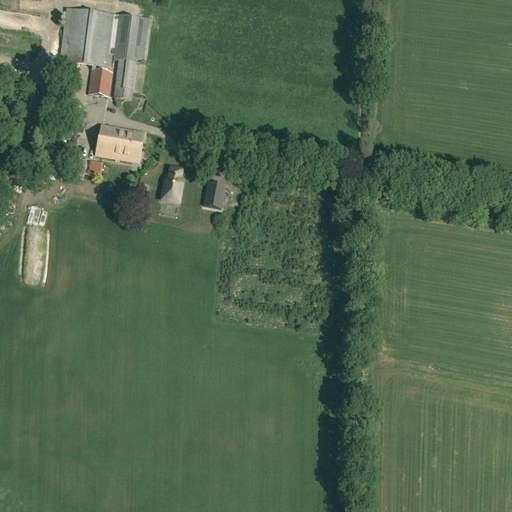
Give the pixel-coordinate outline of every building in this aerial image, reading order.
[(110,70),(111,57),(114,58),(113,61),(118,62),(113,100),(131,102),(136,60),(143,61),(148,21),(66,10),(60,64),(92,68),(88,96),(108,99),(112,74),(105,73),(105,69),(110,70)] [(141,149),(143,135),(101,127),(98,142),(141,149)] [(73,169),(77,145),(41,140),(37,164),(73,169)] [(138,164),(141,149),(98,142),(96,157),(138,164)] [(181,191),(182,185),(180,179),(181,172),(170,170),(169,177),(165,182),(164,188),(162,188),(160,203),(179,206),(182,192),(181,191)] [(208,185),(204,208),(220,211),(225,188),(208,185)] [(146,200),(149,188),(139,186),(137,198),(146,200)]
